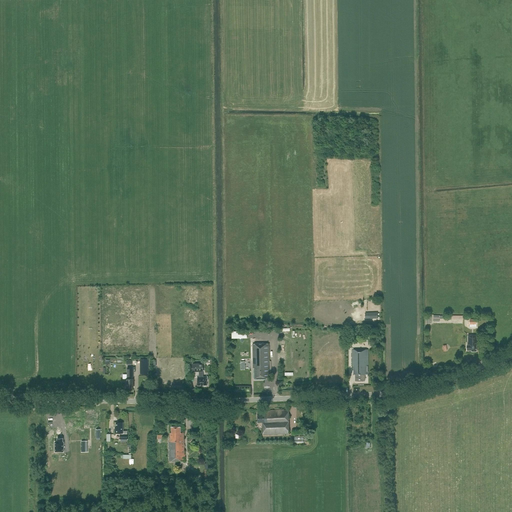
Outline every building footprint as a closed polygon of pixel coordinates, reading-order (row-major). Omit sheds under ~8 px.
[(478,343),(478,335),(468,335),(469,345),(467,345),(467,350),(472,350),(472,351),(477,351),(477,344),(478,343)] [(270,377),(269,343),(253,344),(253,368),(255,368),(255,379),(269,379),(269,377),(270,377)] [(365,374),(368,374),(368,349),(352,349),(352,366),(354,366),(354,374),(356,374),(356,381),(365,381),(365,374)] [(149,358),(140,358),(140,374),(149,374),(149,358)] [(206,386),(206,385),(207,385),(207,381),(207,376),(204,376),(203,371),(204,371),(204,363),(193,363),(193,371),(197,371),(197,377),(198,385),(204,385),(205,386),(206,386)] [(85,410),(86,425),(96,425),(95,412),(92,412),(92,409),(85,410)] [(290,434),(289,409),(270,410),(270,411),(264,412),(264,413),(258,413),(258,422),(263,422),(263,435),(290,434)] [(116,426),(116,433),(120,433),(120,439),(121,439),(121,441),(126,441),(127,441),(127,439),(128,439),(128,431),(124,431),(124,423),(116,422),(116,426)] [(292,423),(293,431),(300,429),(299,422),(292,423)] [(185,461),(184,433),(181,433),(181,427),(172,427),(172,433),(170,433),(170,438),(170,443),(169,443),(169,461),(185,461)] [(64,452),(64,442),(63,442),(63,438),(58,438),(58,441),(55,441),(55,452),(64,452)]
